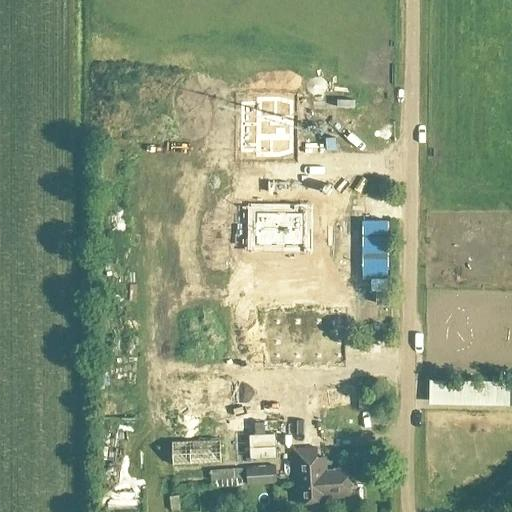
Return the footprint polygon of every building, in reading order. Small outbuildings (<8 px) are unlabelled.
[(244,102),(244,156),(260,156),(260,160),(281,160),(294,156),(294,102),(281,98),(260,98),(260,102),(244,102)] [(226,205),(226,225),(181,226),(181,237),(199,237),(199,230),(230,229),(230,212),(233,212),(232,186),(206,186),(206,205),(226,205)] [(304,246),(304,214),(256,214),(256,246),(304,246)] [(267,295),(290,290),(287,274),(264,279),(267,295)] [(233,391),(233,296),(211,296),(211,307),(189,307),(189,300),(176,300),(176,329),(189,329),(189,357),(198,357),(199,391),(233,391)] [(276,323),(276,359),(340,359),(340,323),(276,323)] [(178,467),(224,463),(222,441),(176,444),(178,467)] [(325,459),(316,459),(315,449),(294,451),(297,505),(328,503),(328,499),(351,498),(349,470),(326,471),(325,459)] [(247,488),(277,486),(276,467),(245,468),(247,488)] [(243,479),(242,470),(216,471),(211,471),(211,481),(243,479)]
